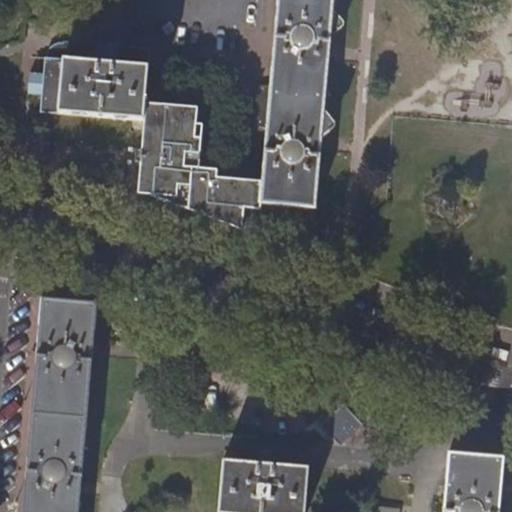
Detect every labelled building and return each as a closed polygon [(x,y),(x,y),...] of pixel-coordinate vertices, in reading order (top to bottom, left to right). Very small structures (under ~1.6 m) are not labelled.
[(144,120),(139,191),(233,227),(233,218),(244,219),(245,208),(252,208),(260,209),(261,204),(316,208),(333,0),(277,0),(270,84),(265,83),(261,85),(258,88),(257,90),(254,117),(256,121),(260,127),(267,127),(262,181),(249,179),(217,176),(217,169),(199,167),(201,138),(195,137),(197,107),(145,103),(150,48),(117,45),(118,41),(98,39),(97,43),(65,41),(63,58),(46,57),(41,111),(144,120)] [(233,218),(233,227),(243,231),(244,219),(233,218)] [(41,299),(22,511),(77,511),(95,304),(41,299)] [(345,403),(321,425),(340,446),(364,424),(345,403)] [(449,454),(443,511),(498,511),(503,459),(449,454)] [(223,461),(218,511),(304,511),(308,468),(223,461)]
